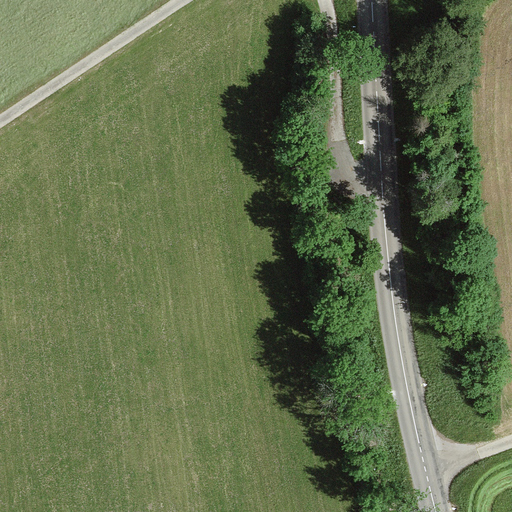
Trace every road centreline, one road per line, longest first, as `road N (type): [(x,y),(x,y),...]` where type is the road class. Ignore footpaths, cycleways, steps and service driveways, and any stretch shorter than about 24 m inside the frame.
road 1 (tertiary): [(426,475),(394,311),(378,119)]
road 2 (unclassified): [(0,119),(177,0)]
road 3 (unclassified): [(327,0),(378,119)]
